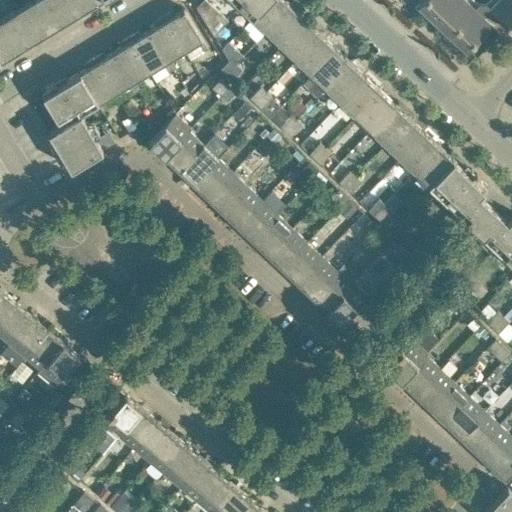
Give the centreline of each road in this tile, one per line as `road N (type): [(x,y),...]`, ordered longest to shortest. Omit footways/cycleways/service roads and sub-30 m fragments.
road 1 (residential): [(350,356),(139,139),(40,199)]
road 2 (residential): [(0,253),(112,362),(296,511)]
road 3 (residential): [(465,511),(490,482),(350,356)]
road 4 (tertiary): [(471,122),(337,0)]
road 5 (unclassified): [(0,99),(150,0)]
road 6 (residential): [(350,356),(471,230)]
